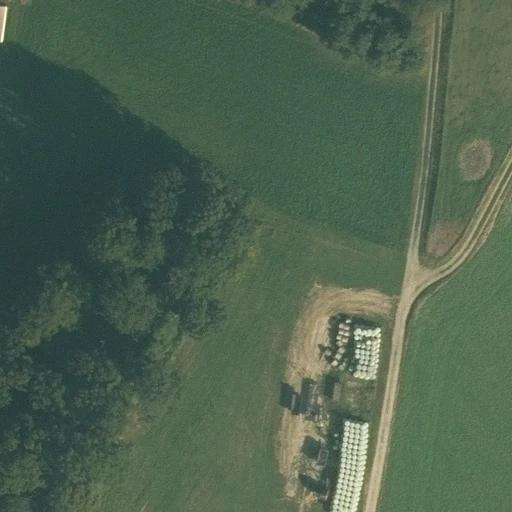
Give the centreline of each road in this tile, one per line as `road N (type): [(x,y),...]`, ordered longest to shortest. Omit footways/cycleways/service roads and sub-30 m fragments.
road 1 (track): [(434,0),(434,119),(373,511)]
road 2 (track): [(511,170),(453,282),(411,284)]
